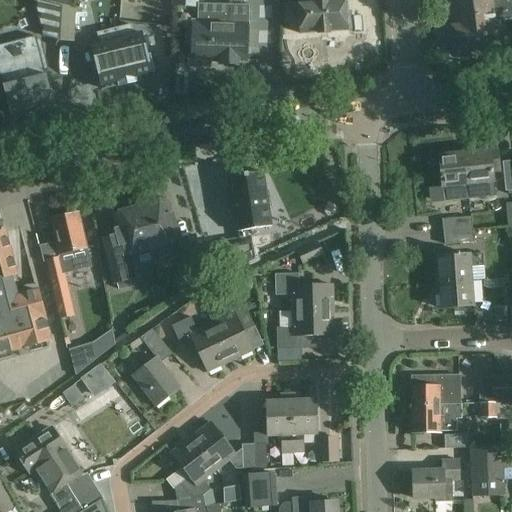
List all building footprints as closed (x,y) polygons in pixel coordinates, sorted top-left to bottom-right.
[(344,0),(297,0),(300,34),(346,30),(344,0)] [(511,0),(445,0),(452,53),(502,48),(499,22),(511,20),(511,0)] [(37,2),(44,38),(61,43),(64,8),(37,2)] [(229,8),(228,23),(193,22),(192,57),(190,57),(189,67),(209,67),(209,61),(220,62),(220,64),(237,64),(237,62),(246,62),(247,7),(223,6),(222,8),(229,8)] [(144,33),(118,35),(122,82),(149,79),(144,33)] [(118,35),(90,36),(94,84),(122,82),(118,35)] [(38,103),(50,100),(51,105),(53,104),(36,36),(0,45),(0,73),(10,115),(12,114),(11,110),(23,107),(21,100),(36,96),(38,103)] [(432,95),(432,80),(419,81),(419,96),(432,95)] [(201,106),(183,107),(184,130),(202,129),(201,106)] [(467,185),(483,183),(484,193),(494,192),(492,174),(501,173),(498,148),(490,149),(490,148),(464,151),(467,185)] [(468,194),(467,185),(464,151),(438,153),(442,197),(451,196),(451,201),(469,200),(468,194)] [(511,160),(501,161),(503,191),(511,189),(511,160)] [(262,173),(228,177),(235,232),(269,228),(262,173)] [(138,200),(151,250),(167,246),(170,259),(180,257),(182,265),(201,260),(194,236),(178,240),(175,230),(177,230),(173,215),(171,215),(167,199),(159,201),(157,195),(138,200)] [(136,254),(151,250),(138,200),(119,205),(121,212),(112,214),(116,230),(100,234),(113,284),(132,279),(130,270),(140,268),(136,254)] [(58,253),(65,252),(66,256),(76,254),(75,249),(86,247),(79,212),(51,218),(58,253)] [(444,232),(472,230),(471,217),(443,219),(444,232)] [(380,254),(412,254),(412,227),(380,226),(380,254)] [(254,260),(254,258),(252,237),(250,238),(249,230),(238,232),(239,239),(203,243),(218,276),(218,277),(254,260)] [(472,230),(444,232),(445,245),(473,243),(472,230)] [(0,354),(51,341),(37,291),(18,296),(13,276),(17,275),(5,232),(0,233),(0,354)] [(303,263),(323,254),(318,243),(298,252),(303,263)] [(482,254),(469,256),(469,254),(436,256),(438,283),(471,280),(470,267),(483,266),(482,254)] [(59,319),(73,315),(59,258),(45,262),(59,319)] [(292,310),(333,309),(332,285),(300,286),(300,275),(275,275),(275,295),(291,295),(292,310)] [(471,280),(438,283),(440,308),(473,306),(471,280)] [(220,304),(226,316),(212,323),(230,361),(253,350),(244,331),(255,327),(249,314),(245,307),(239,294),(220,304)] [(333,309),(292,310),(293,327),(277,328),(277,349),(316,349),(316,336),(334,336),(333,309)] [(182,348),(193,342),(207,372),(230,361),(212,323),(196,330),(190,318),(172,327),(182,348)] [(144,343),(155,357),(132,375),(156,405),(181,386),(162,362),(172,355),(159,338),(160,338),(153,329),(129,346),(133,352),(144,343)] [(95,361),(94,357),(91,347),(68,353),(73,371),(74,377),(95,361)] [(511,375),(491,376),(493,403),(511,402),(511,375)] [(411,405),(460,404),(460,377),(410,377),(411,405)] [(266,401),(267,431),(253,431),(254,445),(253,445),(254,469),(267,468),(266,445),(268,445),(268,435),(281,434),(282,452),(292,452),(291,393),(281,394),(281,401),(266,401)] [(300,393),(291,393),(292,452),(303,452),(303,434),(316,433),(315,400),(301,400),(300,393)] [(460,404),(411,405),(411,433),(440,433),(440,432),(457,431),(456,420),(460,420),(460,404)] [(493,404),(480,404),(479,404),(479,418),(496,419),(496,415),(497,404),(493,404)] [(254,469),(253,445),(242,445),(242,449),(236,454),(210,421),(190,436),(215,469),(228,459),(236,470),(254,469)] [(82,510),(79,511),(107,511),(102,498),(103,498),(87,474),(83,477),(66,449),(52,426),(33,439),(49,462),(54,464),(82,510)] [(470,434),(445,436),(446,448),(471,447),(470,434)] [(169,452),(188,476),(174,487),(176,499),(202,494),(209,488),(202,479),(215,469),(190,436),(169,452)] [(338,438),(318,439),(319,463),(339,462),(338,438)] [(29,476),(32,474),(39,484),(44,480),(52,493),(54,492),(58,498),(55,500),(62,511),(79,511),(82,510),(54,464),(49,462),(33,439),(12,452),(18,459),(15,461),(22,471),(24,469),(29,476)] [(472,447),(472,498),(505,497),(504,481),(511,480),(511,455),(504,456),(504,447),(472,447)] [(459,459),(442,459),(442,470),(413,471),(414,497),(435,497),(435,502),(453,501),(452,480),(459,479),(459,459)] [(276,506),(274,473),(246,475),(248,508),(276,506)] [(0,511),(9,511),(15,509),(0,483),(0,511)] [(176,499),(179,511),(174,511),(220,511),(219,503),(205,506),(202,494),(176,499)] [(338,511),(338,501),(327,501),(326,496),(294,498),(295,511),(338,511)]
